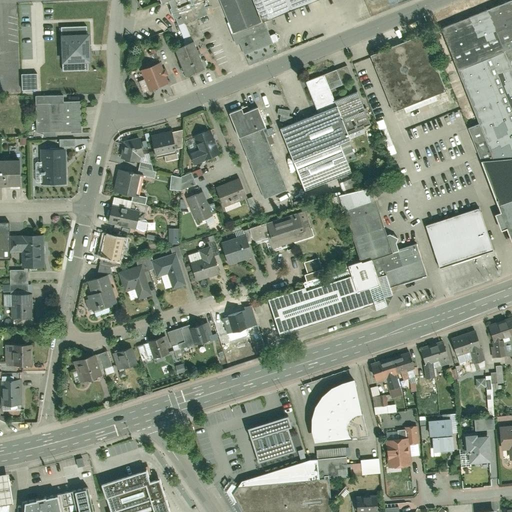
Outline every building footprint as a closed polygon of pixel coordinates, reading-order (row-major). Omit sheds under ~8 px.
[(168,0),(185,44),(194,40),(203,37),(196,19),(208,14),(202,0),(168,0)] [(223,0),(244,53),(272,42),(264,22),(320,0),(223,0)] [(511,0),(506,0),(442,26),(481,122),(467,127),(480,159),(511,155),(511,67),(511,66),(511,65),(511,0)] [(87,29),(61,30),(63,72),(88,71),(87,29)] [(422,37),(370,57),(394,115),(404,111),(406,116),(438,103),(436,98),(445,94),(422,37)] [(185,44),(175,48),(186,75),(205,67),(194,40),(185,44)] [(168,82),(160,61),(140,68),(144,79),(138,81),(140,86),(142,92),(168,82)] [(306,83),(319,116),(336,109),(334,103),(331,96),(355,87),(346,67),(306,83)] [(22,74),(23,90),(38,89),(38,73),(22,74)] [(336,109),(346,135),(370,125),(357,94),(334,103),(336,109)] [(63,96),(36,97),(37,134),(81,133),(80,102),(63,103),(63,96)] [(240,109),(228,114),(263,198),(286,188),(262,129),(264,128),(256,108),(242,114),(240,109)] [(280,109),(279,120),(289,121),(290,110),(280,109)] [(319,116),(280,131),(293,164),(326,151),(349,142),(346,135),(336,109),(319,116)] [(172,130),(151,135),(154,153),(176,149),(172,130)] [(211,130),(195,136),(198,145),(190,148),(193,157),(202,153),(204,159),(219,153),(211,130)] [(124,141),(119,158),(141,162),(144,152),(141,136),(124,141)] [(75,146),(75,138),(60,139),(60,147),(75,146)] [(349,142),(326,151),(344,197),(359,193),(346,161),(355,157),(349,142)] [(39,150),(40,183),(64,183),(63,149),(39,150)] [(511,155),(480,159),(501,213),(493,216),(499,231),(508,228),(511,238),(511,155)] [(20,158),(0,158),(0,185),(21,185),(20,158)] [(119,168),(114,191),(137,195),(141,173),(119,168)] [(171,174),(171,188),(195,189),(196,175),(171,174)] [(238,177),(214,187),(222,206),(246,196),(238,177)] [(203,190),(186,197),(196,220),(212,213),(203,190)] [(306,290),(268,302),(279,337),(372,306),(373,309),(386,305),(384,300),(392,297),(390,289),(426,277),(416,245),(398,251),(396,244),(398,240),(389,237),(387,237),(370,190),(359,193),(344,197),(338,198),(359,263),(349,267),(350,270),(304,285),(306,290)] [(254,196),(248,198),(254,218),(260,217),(254,196)] [(131,201),(113,197),(107,222),(135,228),(135,227),(142,229),(145,229),(148,216),(138,214),(140,208),(130,206),(131,201)] [(267,237),(271,248),(314,234),(306,209),(248,229),(252,242),(267,237)] [(478,211),(425,228),(430,241),(439,270),(492,253),(481,221),(478,211)] [(0,260),(9,260),(9,225),(0,224),(0,260)] [(169,243),(179,243),(179,228),(169,228),(169,243)] [(22,252),(22,267),(28,267),(45,266),(45,233),(11,234),(12,252),(22,252)] [(125,237),(104,233),(98,265),(111,267),(120,263),(125,237)] [(221,242),(228,265),(253,257),(246,234),(221,242)] [(190,262),(196,280),(220,273),(211,245),(199,249),(202,259),(190,262)] [(168,273),(173,288),(188,283),(177,251),(151,260),(156,277),(168,273)] [(119,272),(126,290),(135,287),(139,299),(153,294),(142,263),(119,272)] [(11,295),(28,294),(28,267),(22,267),(10,267),(11,295)] [(109,274),(88,281),(92,291),(89,292),(95,308),(113,301),(109,292),(115,290),(109,274)] [(11,295),(11,317),(32,317),(31,294),(28,294),(11,295)] [(222,316),(228,334),(247,328),(241,310),(222,316)] [(488,327),(494,345),(496,359),(505,358),(504,342),(511,339),(511,321),(511,319),(488,327)] [(181,327),(188,347),(209,339),(204,324),(189,329),(188,325),(181,327)] [(486,359),(476,331),(463,335),(470,355),(473,364),(486,359)] [(148,340),(154,358),(168,353),(161,335),(148,340)] [(470,355),(463,335),(451,339),(457,359),(470,355)] [(451,364),(444,342),(419,350),(427,372),(428,380),(435,380),(434,369),(451,364)] [(7,344),(7,364),(31,364),(31,344),(7,344)] [(131,346),(115,352),(120,370),(137,364),(131,346)] [(416,371),(410,351),(390,357),(397,377),(401,376),(403,382),(408,380),(406,374),(416,371)] [(92,354),(72,361),(79,381),(99,375),(92,354)] [(397,377),(390,357),(370,364),(376,384),(385,381),(388,391),(400,388),(397,377)] [(493,384),(504,383),(503,365),(496,365),(496,372),(491,372),(491,377),(476,378),(477,387),(487,387),(488,414),(494,413),(493,384)] [(0,380),(1,405),(21,404),(20,379),(0,380)] [(311,430),(315,442),(368,438),(353,379),(341,382),(332,387),(326,391),(322,395),(314,407),(311,417),(311,430)] [(288,417),(248,428),(258,463),(294,453),(287,428),(291,427),(288,417)] [(475,419),(476,430),(495,428),(494,417),(475,419)] [(429,440),(432,439),(434,454),(454,452),(453,438),(451,421),(427,424),(429,440)] [(508,451),(509,463),(511,462),(511,427),(498,429),(500,452),(508,451)] [(468,452),(469,463),(490,461),(488,434),(476,435),(476,432),(462,433),(464,452),(468,452)] [(385,440),(387,469),(412,468),(410,439),(385,440)] [(241,481),(231,494),(236,503),(232,505),(236,511),(330,511),(328,479),(319,479),(317,458),(241,481)] [(380,473),(379,458),(361,459),(362,474),(380,473)] [(361,463),(351,463),(351,474),(361,474),(361,463)] [(147,467),(103,481),(112,508),(109,509),(110,511),(138,511),(155,507),(156,511),(173,511),(161,475),(151,479),(147,467)] [(0,500),(16,497),(14,485),(11,470),(0,472),(0,500)] [(97,511),(90,479),(23,494),(22,511),(68,511),(69,507),(75,506),(75,511),(97,511)] [(378,511),(377,496),(354,498),(355,511),(378,511)] [(0,511),(11,511),(12,499),(0,500),(0,511)]
